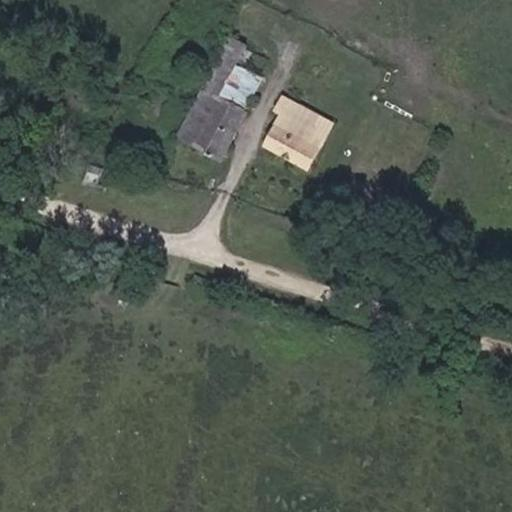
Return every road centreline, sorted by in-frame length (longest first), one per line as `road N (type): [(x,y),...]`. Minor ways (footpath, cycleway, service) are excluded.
road 1 (track): [(511,350),(209,252)]
road 2 (unclassified): [(0,186),(209,252)]
